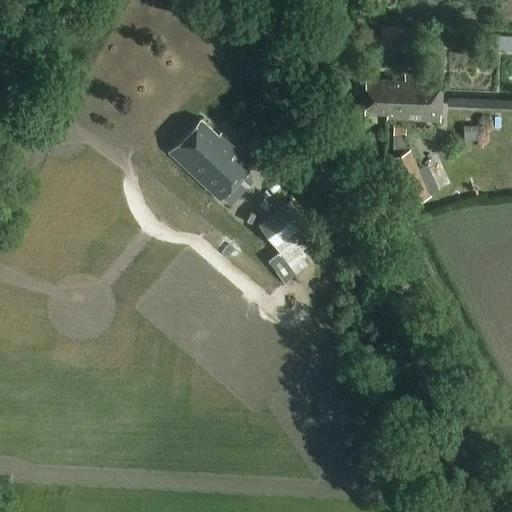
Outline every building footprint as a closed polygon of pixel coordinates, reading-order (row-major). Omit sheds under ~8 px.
[(511,34),(484,32),(483,47),(511,49),(511,34)] [(417,53),(417,40),(371,38),(370,51),(417,53)] [(441,121),(443,76),(404,74),(404,79),(366,78),(365,112),(385,113),(385,118),(441,121)] [(221,200),(245,173),(257,161),(224,131),(220,135),(203,119),(171,154),(221,200)] [(393,135),(406,135),(406,125),(394,125),(393,135)] [(464,127),(465,142),(479,141),(478,127),(464,127)] [(411,204),(431,196),(410,149),(391,158),(411,204)] [(282,255),(271,264),(285,283),(313,262),(310,258),(325,246),(291,200),(259,224),(282,255)]
